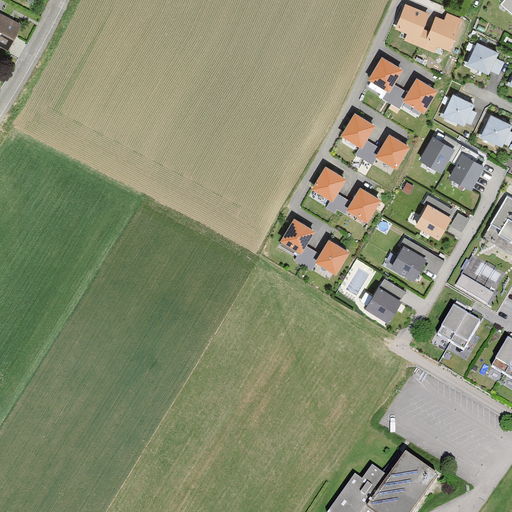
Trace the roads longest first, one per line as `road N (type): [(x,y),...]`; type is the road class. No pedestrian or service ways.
road 1 (residential): [(500,169),(402,349),(511,414)]
road 2 (residential): [(402,0),(292,209)]
road 3 (unknown): [(511,439),(453,401),(432,412),(435,429),(494,477)]
road 4 (residential): [(59,0),(0,107)]
